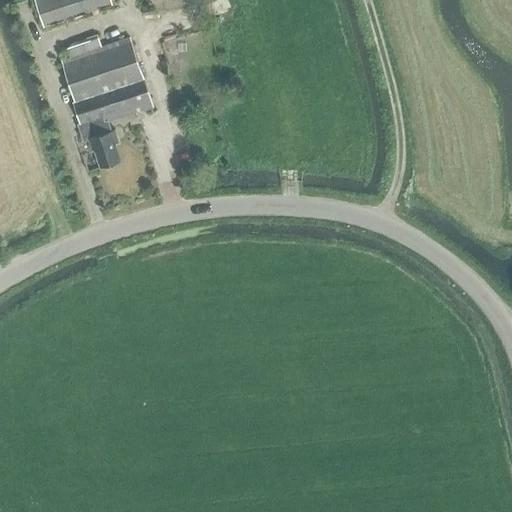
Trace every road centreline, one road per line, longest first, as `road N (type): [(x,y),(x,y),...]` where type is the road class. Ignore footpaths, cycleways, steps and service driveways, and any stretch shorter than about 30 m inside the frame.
road 1 (tertiary): [(511,340),(464,277),(425,247),(380,223),(301,207),(158,218),(75,244),(0,282)]
road 2 (track): [(380,223),(397,178),(399,138),(366,0)]
